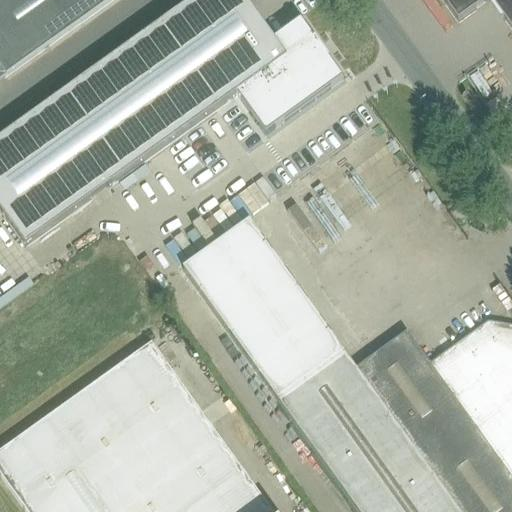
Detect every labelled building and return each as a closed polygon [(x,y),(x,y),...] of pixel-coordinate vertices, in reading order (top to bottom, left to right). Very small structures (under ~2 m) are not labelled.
[(0,0),(0,82),(114,0),(0,0)] [(199,0),(0,142),(0,213),(26,249),(237,97),(266,137),(343,82),(301,23),(273,43),(242,0),(199,0)] [(511,0),(442,0),(458,22),(490,0),(511,31),(511,0)] [(343,355),(249,225),(183,272),(277,403),(343,355)] [(354,511),(511,511),(511,329),(488,326),(430,367),(407,335),(355,372),(343,355),(277,403),(354,511)] [(0,478),(24,511),(269,511),(151,347),(0,455),(0,478)]
